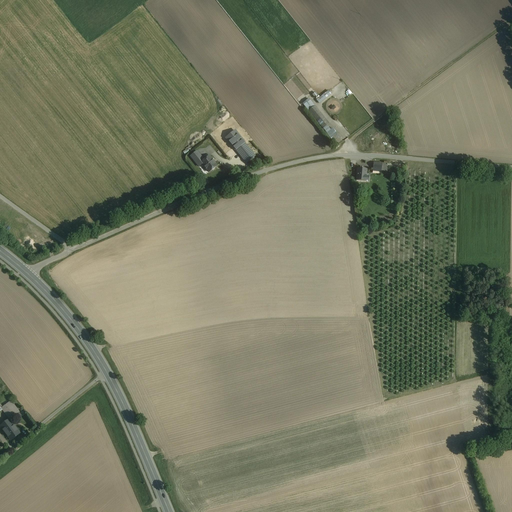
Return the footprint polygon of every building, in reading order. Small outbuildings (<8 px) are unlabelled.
[(317,99),(319,103),(332,94),(329,90),(317,99)] [(329,124),(306,96),(299,101),(323,129),(327,125),(329,124)] [(331,130),(326,133),(333,142),(339,138),(332,129),(331,130)] [(255,156),(234,130),(224,138),(245,164),(255,156)] [(199,167),(202,164),(201,163),(204,161),(197,151),(191,156),(199,167)] [(209,156),(204,161),(201,163),(202,164),(209,173),(211,171),(213,171),(214,170),(215,168),(217,166),(209,156)] [(388,164),(373,163),(372,171),(387,173),(388,164)] [(366,169),(358,168),(357,180),(365,181),(366,169)] [(19,412),(10,401),(5,405),(11,413),(10,414),(12,417),(19,412)] [(19,433),(9,419),(0,426),(0,427),(10,440),(19,433)]
